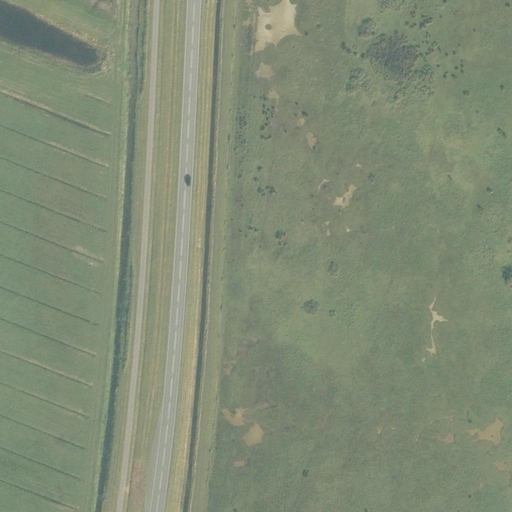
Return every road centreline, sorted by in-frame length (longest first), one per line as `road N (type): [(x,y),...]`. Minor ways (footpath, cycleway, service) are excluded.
road 1 (trunk): [(155,511),(183,227),(193,0)]
road 2 (unclassified): [(116,511),(155,0)]
